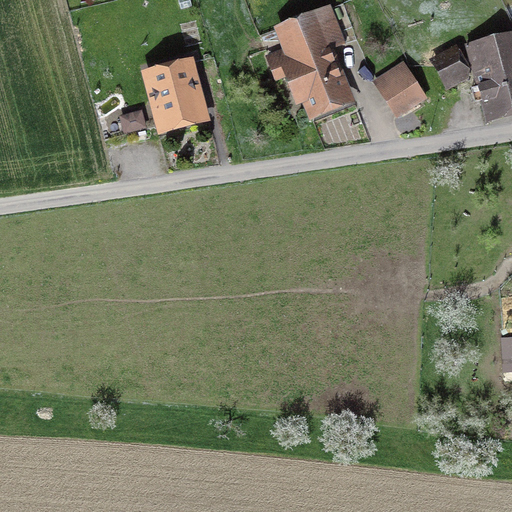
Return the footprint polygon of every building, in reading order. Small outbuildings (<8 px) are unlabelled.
[(288,49),(269,57),(278,79),(287,75),(298,101),(307,97),(313,113),(347,100),(327,50),(343,44),(330,10),(280,30),(288,49)] [(511,33),(468,46),(487,116),(511,109),(511,33)] [(468,69),(459,52),(434,65),(446,87),(466,77),(463,72),(468,69)] [(163,127),(202,117),(187,64),(149,75),(163,127)] [(398,113),(423,96),(404,67),(379,84),(398,113)] [(144,127),(141,113),(121,118),(125,132),(144,127)]
